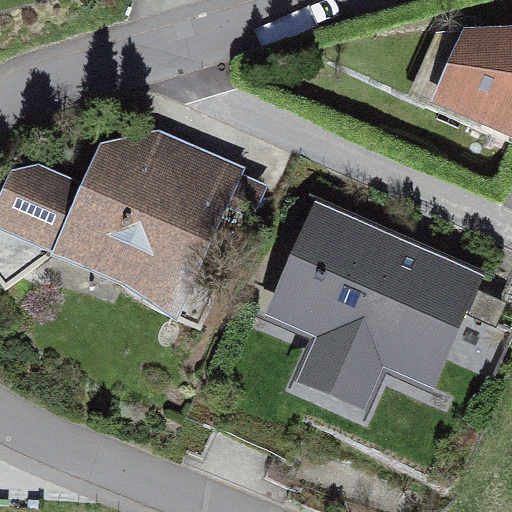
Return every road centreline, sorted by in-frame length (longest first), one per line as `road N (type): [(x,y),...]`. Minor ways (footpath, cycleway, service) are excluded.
road 1 (residential): [(157,53),(191,93),(511,237)]
road 2 (residential): [(225,511),(0,417)]
road 3 (residential): [(157,53),(326,0)]
road 4 (residential): [(0,101),(157,53)]
